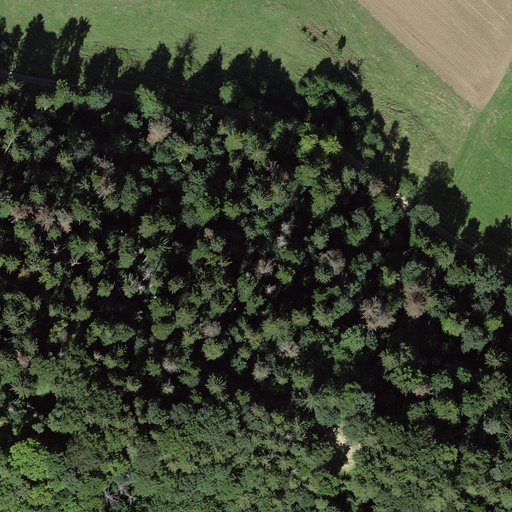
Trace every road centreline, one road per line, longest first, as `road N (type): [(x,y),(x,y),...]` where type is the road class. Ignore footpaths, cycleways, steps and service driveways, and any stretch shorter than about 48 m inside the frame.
road 1 (track): [(0,72),(295,126),(511,274)]
road 2 (track): [(0,280),(179,350),(264,393),(328,430),(339,452)]
